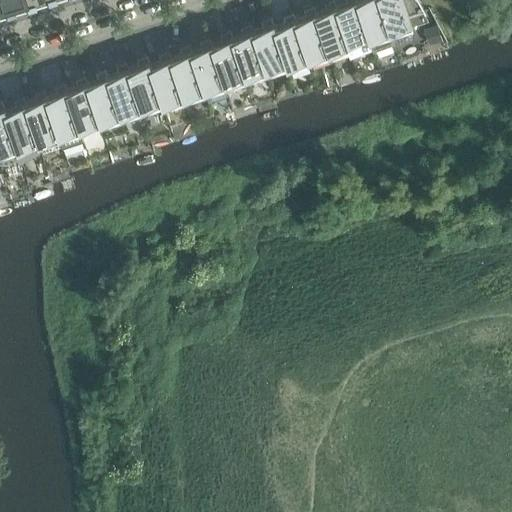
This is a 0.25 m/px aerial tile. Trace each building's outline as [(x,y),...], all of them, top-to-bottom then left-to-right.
[(23,0),(0,0),(4,11),(25,5),(23,0)] [(325,6),(316,9),(330,52),(350,45),(336,3),(335,0),(325,0),(323,1),(325,6)] [(343,0),(336,3),(350,45),(370,38),(357,0),(343,0)] [(357,0),(370,38),(391,31),(380,0),(357,0)] [(380,0),(391,31),(411,24),(408,14),(423,9),(424,11),(425,11),(419,0),(380,0)] [(305,13),(295,16),(309,58),(330,52),(316,9),(313,3),(303,8),(305,13)] [(284,20),(275,23),(289,65),(309,58),(295,16),(293,10),(282,15),(284,20)] [(262,24),(253,27),(267,69),(285,63),(286,66),(289,65),(275,23),(271,14),(260,19),(262,24)] [(242,31),(232,34),(246,76),(267,69),(253,27),(250,21),(240,26),(242,31)] [(427,34),(429,40),(440,36),(436,25),(429,28),(427,34)] [(221,38),(212,41),(226,83),(246,76),(232,34),(230,28),(219,33),(221,38)] [(201,45),(191,48),(205,90),(226,83),(212,41),(209,35),(199,40),(201,45)] [(180,51),(171,55),(185,97),(205,90),(191,48),(189,41),(178,46),(180,51)] [(160,58),(150,61),(164,104),(185,97),(171,55),(168,48),(158,53),(160,58)] [(138,62),(128,66),(142,108),(161,101),(162,104),(164,104),(150,61),(147,52),(136,57),(138,62)] [(117,69),(108,72),(122,115),(142,108),(128,66),(126,59),(115,64),(117,69)] [(97,76),(87,79),(101,121),(122,115),(108,72),(105,66),(95,71),(97,76)] [(76,83),(67,86),(81,128),(101,121),(87,79),(85,73),(75,78),(76,83)] [(56,90),(46,93),(60,135),(64,147),(85,140),(81,128),(67,86),(65,80),(54,85),(56,90)] [(35,97),(26,100),(40,142),(59,135),(60,135),(46,93),(44,87),(34,92),(35,97)] [(15,103),(5,107),(19,149),(40,142),(26,100),(24,93),(13,98),(15,103)] [(0,161),(1,162),(7,162),(14,160),(19,156),(17,149),(19,149),(5,107),(2,97),(0,98),(0,161)]
